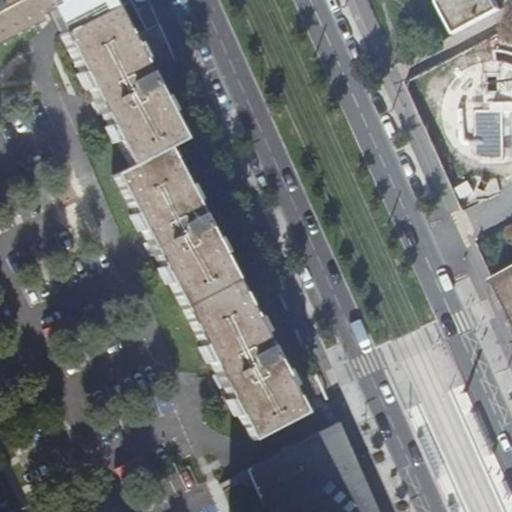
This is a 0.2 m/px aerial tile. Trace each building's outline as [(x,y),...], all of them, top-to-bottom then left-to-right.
[(0,0),(0,34),(37,15),(34,11),(41,4),(42,3),(40,0),(0,0)] [(40,0),(42,3),(58,34),(82,23),(109,8),(104,0),(40,0)] [(441,0),(442,0),(438,2),(455,34),(499,10),(494,0),(441,0)] [(82,23),(58,34),(128,168),(164,151),(181,143),(109,8),(82,23)] [(511,110),(482,110),(480,153),(511,154),(511,110)] [(128,168),(110,175),(181,309),(232,280),(164,151),(128,168)] [(96,309),(73,265),(53,276),(76,320),(96,309)] [(511,269),(493,280),(511,317),(511,269)] [(181,309),(249,441),(304,413),(232,280),(181,309)] [(376,511),(336,421),(245,469),(265,511),(376,511)]
